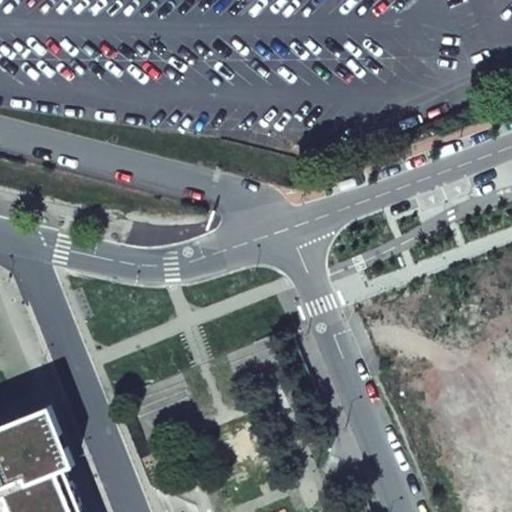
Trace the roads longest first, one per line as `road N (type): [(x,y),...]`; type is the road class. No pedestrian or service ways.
road 1 (unknown): [(0,19),(383,28),(401,21),(409,0)]
road 2 (residential): [(289,228),(401,511)]
road 3 (residential): [(0,233),(133,264),(171,265),(289,228)]
road 4 (residential): [(511,143),(289,228)]
